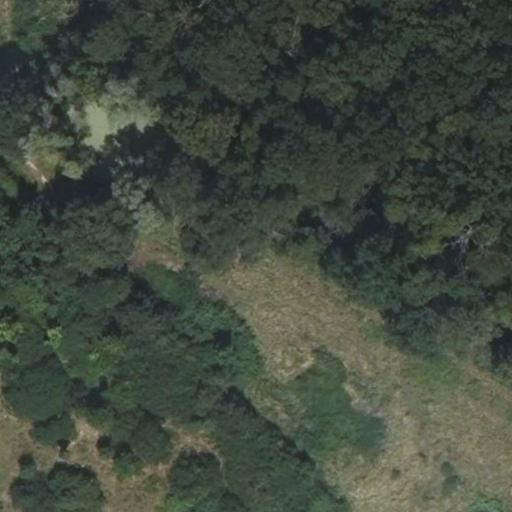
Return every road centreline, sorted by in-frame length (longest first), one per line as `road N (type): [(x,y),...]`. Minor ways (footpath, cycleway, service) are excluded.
road 1 (track): [(0,128),(86,238),(156,267)]
road 2 (track): [(96,0),(0,85)]
